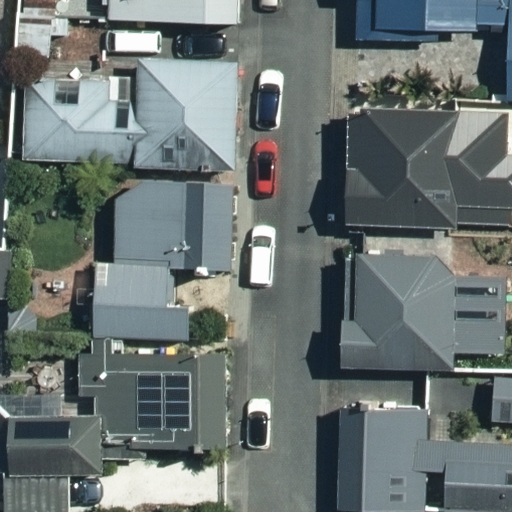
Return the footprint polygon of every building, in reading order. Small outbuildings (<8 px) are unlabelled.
[(235,0),(109,0),(110,20),(236,19),(235,0)] [(511,0),(357,0),(358,42),(504,36),(507,97),(511,96),(511,0)] [(235,64),(137,63),(137,77),(23,76),(23,167),(234,168),(235,64)] [(451,117),(345,118),(346,226),(452,225),(451,117)] [(232,186),(116,186),(116,265),(95,265),(95,338),(189,338),(189,270),(232,270),(232,186)] [(511,267),(436,267),(436,244),(367,244),(367,256),(344,256),(343,371),(456,371),(456,358),(502,358),(502,325),(511,324),(511,267)] [(110,472),(109,449),(217,445),(214,356),(93,361),(96,419),(0,422),(0,474),(1,475),(2,511),(71,511),(70,474),(110,472)] [(511,374),(485,374),(484,426),(511,426),(511,374)] [(511,511),(511,443),(423,445),(422,412),(339,413),(340,511),(511,511)]
